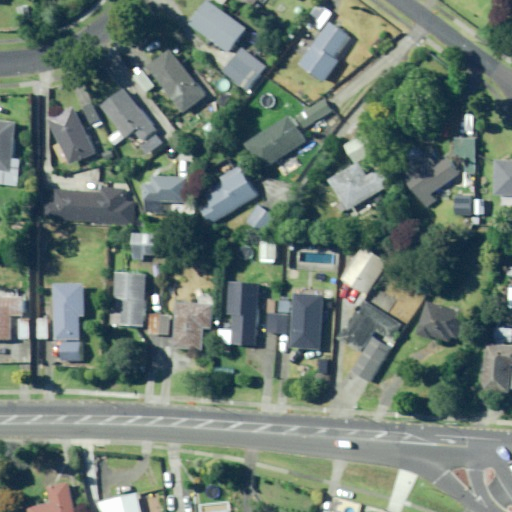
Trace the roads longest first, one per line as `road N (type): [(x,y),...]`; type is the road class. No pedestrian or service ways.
road 1 (secondary): [(403,439),(187,422),(0,420)]
road 2 (residential): [(0,65),(37,61),(94,36),(130,0)]
road 3 (residential): [(511,81),(399,0)]
